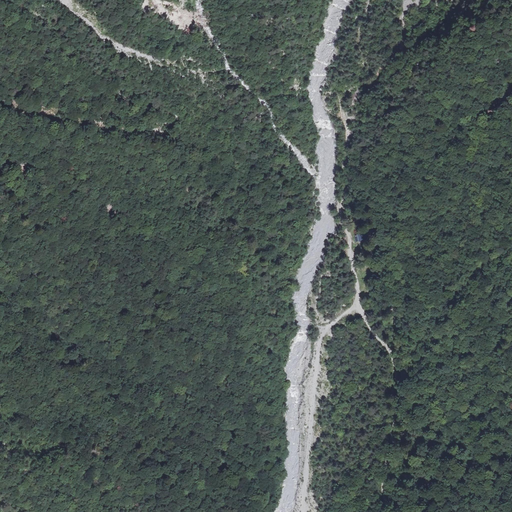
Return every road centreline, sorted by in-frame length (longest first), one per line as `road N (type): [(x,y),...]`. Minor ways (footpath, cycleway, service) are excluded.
road 1 (track): [(351,257),(356,306),(391,357),(383,511)]
road 2 (track): [(356,306),(319,337),(303,511)]
